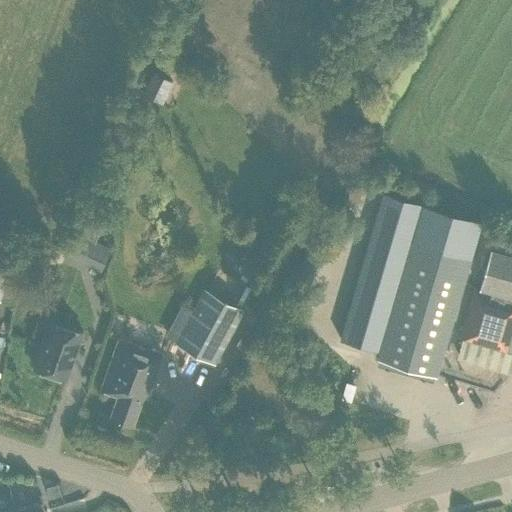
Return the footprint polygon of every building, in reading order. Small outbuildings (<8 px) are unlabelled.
[(155,71),(146,92),(164,100),(173,79),(155,71)] [(381,201),(342,340),(381,351),(379,359),(438,375),(471,258),(479,228),(381,201)] [(474,288),(460,337),(511,351),(511,231),(497,228),(479,289),(474,288)] [(110,248),(98,242),(89,259),(101,265),(110,248)] [(205,286),(175,341),(217,363),(246,308),(205,286)] [(50,320),(34,367),(67,378),(83,331),(50,320)] [(147,398),(162,353),(119,338),(101,389),(118,395),(110,417),(132,425),(143,396),(147,398)] [(45,511),(43,502),(31,505),(32,511),(45,511)]
